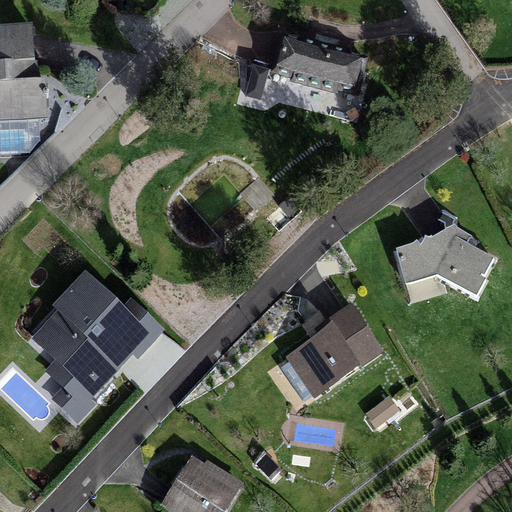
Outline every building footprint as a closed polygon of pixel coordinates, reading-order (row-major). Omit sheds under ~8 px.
[(0,122),(44,121),(43,87),(34,87),(32,36),(0,37),(0,122)] [(359,66),(285,46),(276,80),(350,100),(359,66)] [(453,237),(395,259),(410,300),(448,286),(472,298),(486,270),(459,256),(453,237)] [(161,350),(87,282),(25,348),(57,378),(36,400),(78,438),(161,350)] [(332,339),(285,366),(309,407),(379,365),(353,321),(329,335),(332,339)] [(389,406),(368,420),(377,432),(398,418),(389,406)] [(188,469),(164,511),(165,511),(222,511),(232,494),(188,469)]
